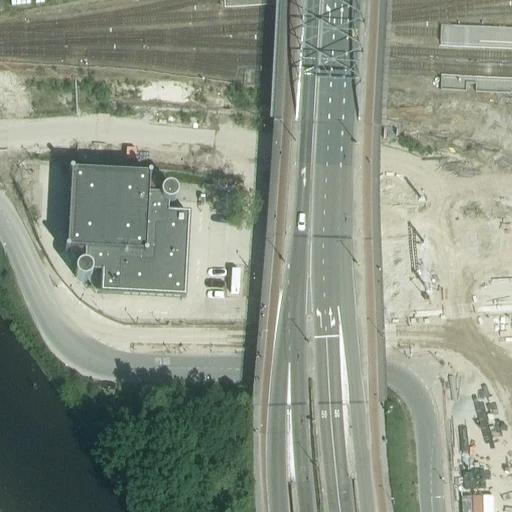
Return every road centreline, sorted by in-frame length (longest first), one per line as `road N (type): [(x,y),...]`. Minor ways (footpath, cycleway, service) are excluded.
road 1 (secondary): [(310,0),(295,311)]
road 2 (secondary): [(332,263),(342,0)]
road 3 (secondary): [(368,511),(349,313),(332,263)]
road 4 (secondary): [(339,511),(326,314),(332,263)]
road 5 (secondary): [(295,311),(276,368),(279,511)]
road 6 (secondary): [(295,311),(307,511)]
